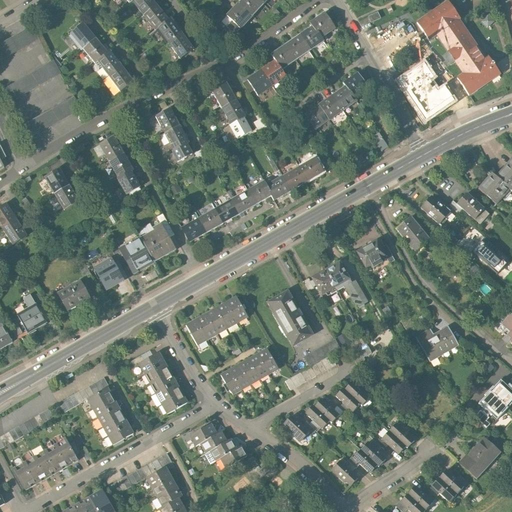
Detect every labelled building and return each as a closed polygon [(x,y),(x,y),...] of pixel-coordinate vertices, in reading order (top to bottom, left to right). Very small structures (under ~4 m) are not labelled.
[(156,6),(151,0),(133,0),(132,2),(143,16),(156,6)] [(256,0),(240,0),(236,5),(251,18),(262,5),(256,0)] [(448,2),(417,24),(428,40),(436,35),(449,52),(444,55),(450,64),(456,60),(465,73),(457,79),(469,95),(499,74),(488,58),(485,60),(472,41),(470,42),(456,21),(459,19),(448,2)] [(251,18),(236,5),(224,17),(239,31),(251,18)] [(168,21),(156,6),(143,16),(155,31),(158,29),(168,21)] [(312,23),(314,26),(323,39),(336,31),(325,14),(312,23)] [(170,19),(168,21),(158,29),(169,44),(182,35),(170,19)] [(95,39),(83,25),(70,35),(83,50),(95,39)] [(0,61),(44,38),(38,26),(0,45),(0,61)] [(314,26),(300,35),(310,51),(325,42),(323,39),(314,26)] [(193,50),(182,35),(169,44),(180,60),(193,50)] [(300,35),(285,45),(296,61),(310,51),(300,35)] [(44,38),(0,61),(0,72),(2,77),(51,50),(44,38)] [(107,54),(95,39),(83,50),(95,64),(97,62),(108,54),(107,54)] [(281,71),(296,61),(285,45),(270,55),(275,61),(281,71)] [(121,67),(110,52),(107,54),(108,54),(97,62),(108,77),(121,67)] [(275,61),(261,70),(273,88),(287,79),(281,71),(275,61)] [(12,102),(64,75),(58,63),(5,90),(12,102)] [(434,78),(425,66),(419,71),(417,68),(400,80),(406,88),(403,90),(410,100),(413,99),(418,107),(416,109),(423,119),(428,115),(430,118),(452,103),(449,99),(452,98),(444,87),(437,91),(430,81),(434,78)] [(133,83),(126,74),(121,67),(108,77),(120,92),(133,83)] [(261,70),(246,80),(258,98),(273,88),(261,70)] [(358,73),(344,83),(346,86),(356,99),(370,89),(358,73)] [(64,75),(12,102),(18,114),(70,86),(64,75)] [(226,84),(211,92),(221,109),(236,100),(226,84)] [(332,96),(343,111),(357,101),(356,99),(346,86),(332,96)] [(343,111),(332,96),(319,106),(329,121),(343,111)] [(31,139),(83,112),(77,100),(25,127),(31,139)] [(236,100),(221,109),(231,125),(243,118),(245,117),(236,100)] [(329,121),(319,106),(305,116),(316,131),(329,121)] [(171,108),(155,116),(172,150),(186,143),(188,142),(171,108)] [(83,112),(31,139),(37,151),(89,124),(83,112)] [(263,117),(253,122),(258,134),(269,128),(263,117)] [(243,118),(231,125),(222,130),(230,144),(251,132),(243,118)] [(383,151),(390,146),(380,129),(372,134),(383,151)] [(123,154),(114,137),(100,145),(109,161),(123,154)] [(172,150),(171,151),(176,163),(192,155),(186,143),(172,150)] [(10,165),(0,144),(0,167),(1,167),(4,168),(10,165)] [(133,171),(123,154),(109,161),(118,178),(128,173),(133,171)] [(315,159),(298,168),(306,183),(323,173),(315,159)] [(511,160),(498,176),(511,188),(511,189),(511,160)] [(298,168),(282,178),(290,192),(306,183),(298,168)] [(69,186),(59,169),(43,178),(53,195),(69,186)] [(137,190),(128,173),(118,178),(114,181),(123,198),(137,190)] [(494,173),(480,188),(497,204),(511,188),(498,176),(494,173)] [(282,178),(266,187),(271,197),(273,201),(290,192),(282,178)] [(263,182),(247,192),(255,206),(271,197),(266,187),(263,182)] [(79,203),(69,186),(53,195),(63,212),(79,203)] [(247,192),(230,201),(239,215),(255,206),(247,192)] [(467,193),(456,205),(462,210),(474,221),(484,210),(485,209),(467,193)] [(433,197),(421,210),(441,227),(447,221),(445,218),(450,212),(433,197)] [(239,215),(230,201),(214,210),(222,224),(239,215)] [(202,217),(216,208),(212,202),(198,211),(202,217)] [(456,205),(453,202),(449,206),(458,214),(462,210),(456,205)] [(16,220),(6,203),(0,207),(0,228),(1,230),(16,220)] [(214,210),(198,220),(206,234),(222,224),(214,210)] [(489,215),(484,210),(474,221),(479,225),(489,215)] [(160,224),(168,239),(174,236),(162,215),(157,218),(160,224)] [(411,216),(396,229),(415,253),(430,240),(411,216)] [(27,237),(16,220),(1,230),(11,246),(27,237)] [(198,220),(181,229),(189,243),(206,234),(198,220)] [(154,231),(140,239),(154,263),(175,251),(168,239),(160,224),(152,228),(154,231)] [(484,237),(480,242),(494,254),(498,249),(484,237)] [(133,275),(154,263),(140,239),(119,251),(133,275)] [(376,240),(356,251),(365,267),(385,256),(381,248),(376,240)] [(494,254),(480,242),(471,252),(496,275),(506,264),(494,254)] [(386,245),(381,248),(385,256),(389,263),(394,261),(391,255),(392,255),(386,245)] [(122,281),(111,261),(95,270),(103,284),(102,284),(106,290),(122,281)] [(339,263),(326,270),(335,286),(348,279),(339,263)] [(326,270),(312,278),(313,280),(317,286),(321,294),(335,286),(326,270)] [(349,280),(348,279),(335,286),(337,291),(344,287),(356,309),(367,303),(353,278),(349,280)] [(66,290),(77,308),(95,297),(85,279),(66,290)] [(308,280),(302,283),(308,293),(314,289),(313,288),(317,286),(313,280),(309,282),(308,280)] [(37,295),(40,301),(42,305),(50,300),(44,291),(37,295)] [(312,336),(287,293),(268,304),(281,328),(292,347),(312,336)] [(247,318),(236,298),(226,304),(237,324),(247,318)] [(40,326),(51,320),(42,305),(40,301),(22,311),(34,333),(42,328),(40,326)] [(237,324),(226,304),(216,310),(227,330),(237,324)] [(227,330),(216,310),(206,315),(217,335),(227,330)] [(217,335),(206,315),(196,321),(207,341),(217,335)] [(511,316),(510,315),(501,325),(505,329),(502,333),(506,337),(504,339),(506,340),(511,345),(511,316)] [(22,321),(16,324),(17,326),(22,334),(28,331),(22,321)] [(196,321),(186,327),(197,347),(207,341),(196,321)] [(0,332),(0,348),(1,350),(17,340),(11,330),(8,324),(0,328),(2,331),(0,332)] [(17,326),(11,330),(17,340),(23,337),(22,334),(17,326)] [(429,330),(415,338),(429,362),(458,345),(448,328),(433,336),(429,330)] [(335,340),(303,358),(309,368),(330,356),(341,350),(335,340)] [(352,344),(341,350),(347,361),(352,358),(357,366),(365,362),(363,359),(371,354),(365,344),(355,349),(352,344)] [(266,349),(257,354),(269,376),(278,371),(266,349)] [(131,363),(134,368),(137,366),(153,357),(150,352),(131,363)] [(137,366),(143,376),(164,364),(159,354),(153,357),(137,366)] [(257,354),(248,360),(260,381),(269,376),(257,354)] [(336,366),(330,356),(309,368),(285,382),(290,392),(336,366)] [(248,360),(239,365),(251,387),(260,381),(248,360)] [(170,374),(164,364),(143,376),(149,386),(170,374)] [(239,365),(229,370),(242,392),(251,387),(239,365)] [(229,370),(220,376),(221,378),(226,385),(233,397),(242,392),(229,370)] [(176,384),(170,374),(149,386),(154,396),(176,384)] [(221,378),(216,381),(221,391),(224,389),(223,387),(226,385),(221,378)] [(103,379),(59,404),(65,414),(87,401),(109,389),(103,379)] [(501,380),(490,392),(507,409),(511,404),(511,385),(510,384),(508,386),(501,380)] [(353,383),(345,391),(359,404),(362,407),(369,399),(353,383)] [(154,396),(160,406),(181,394),(176,384),(154,396)] [(87,401),(92,410),(114,398),(109,389),(87,401)] [(343,389),(336,397),(352,412),(359,404),(345,391),(343,389)] [(496,420),(507,409),(490,392),(479,404),(485,411),(484,413),(488,417),(490,414),(496,420)] [(187,404),(181,394),(160,406),(166,416),(187,404)] [(119,407),(114,398),(92,410),(97,419),(119,407)] [(322,402),(314,409),(328,422),(331,425),(338,417),(322,402)] [(54,406),(0,437),(0,440),(4,448),(59,416),(54,406)] [(97,419),(102,428),(124,416),(119,407),(97,419)] [(312,407),(305,415),(312,422),(320,429),(321,430),(328,422),(314,409),(312,407)] [(477,414),(474,417),(486,429),(490,425),(486,421),(489,418),(488,417),(484,413),(481,410),(477,414)] [(102,428),(107,437),(128,425),(124,416),(102,428)] [(309,434),(292,417),(284,425),(289,429),(288,430),(300,442),(309,434)] [(217,421),(195,433),(201,443),(205,441),(223,431),(217,421)] [(312,422),(309,425),(316,433),(320,429),(312,422)] [(396,424),(389,431),(406,448),(407,449),(414,441),(396,424)] [(133,435),(128,425),(107,437),(113,447),(133,435)] [(227,429),(223,431),(205,441),(211,451),(216,448),(232,439),(227,429)] [(389,431),(381,439),(398,456),(406,448),(389,431)] [(71,436),(60,442),(73,464),(83,458),(71,436)] [(237,436),(232,439),(216,448),(221,458),(225,456),(242,446),(237,436)] [(475,480),(487,467),(500,454),(490,444),(484,439),(472,452),(460,465),(475,480)] [(494,439),(490,444),(500,454),(505,449),(494,439)] [(60,442),(50,448),(62,470),(73,464),(60,442)] [(368,442),(361,450),(377,465),(380,467),(387,460),(368,442)] [(247,443),(242,446),(225,456),(231,466),(253,454),(247,443)] [(186,451),(188,459),(201,455),(204,466),(209,465),(204,446),(186,451)] [(50,448),(39,454),(52,476),(62,470),(50,448)] [(361,450),(353,457),(370,473),(377,465),(361,450)] [(39,454),(29,460),(41,482),(52,476),(39,454)] [(167,455),(106,489),(111,498),(146,479),(165,468),(172,464),(167,455)] [(29,460),(19,466),(31,488),(41,482),(29,460)] [(339,461),(331,471),(350,488),(358,479),(352,473),(344,465),(339,461)] [(347,462),(344,465),(352,473),(356,469),(347,462)] [(146,479),(151,489),(171,478),(165,468),(146,479)] [(446,470),(439,478),(456,495),(464,487),(446,470)] [(176,488),(171,478),(151,489),(157,498),(176,488)] [(448,503),(456,495),(439,478),(431,486),(438,493),(448,503)] [(415,486),(407,494),(425,511),(432,503),(430,501),(423,494),(415,486)] [(438,493),(431,486),(423,494),(430,501),(438,493)] [(181,497),(176,488),(157,498),(162,508),(179,499),(181,497)] [(112,511),(101,491),(91,497),(98,511),(112,511)] [(409,511),(423,511),(425,511),(407,494),(399,502),(408,510),(409,511)] [(98,511),(91,497),(80,503),(84,511),(98,511)] [(159,510),(160,511),(177,511),(184,508),(179,499),(162,508),(159,510)] [(395,506),(401,511),(405,511),(408,510),(399,502),(395,506)] [(70,511),(84,511),(80,503),(69,509),(70,511)]
